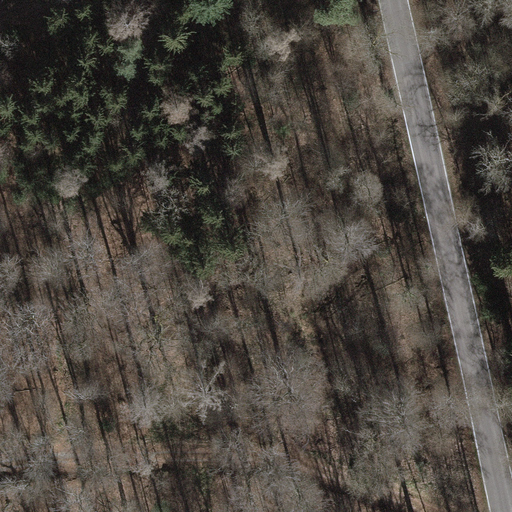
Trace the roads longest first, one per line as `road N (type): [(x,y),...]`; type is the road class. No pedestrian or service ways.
road 1 (tertiary): [(505,511),(395,0)]
road 2 (track): [(0,463),(196,453),(313,460),(436,511)]
